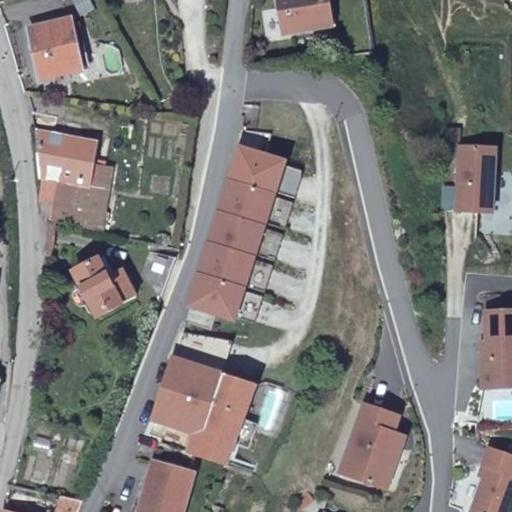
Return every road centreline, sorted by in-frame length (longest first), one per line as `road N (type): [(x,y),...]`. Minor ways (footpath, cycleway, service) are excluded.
road 1 (residential): [(427,511),(445,472),(351,119),(325,86),(224,89)]
road 2 (residential): [(96,511),(208,171),(224,89)]
road 3 (residential): [(0,66),(27,162),(24,313),(0,460)]
road 4 (residential): [(0,256),(0,409)]
